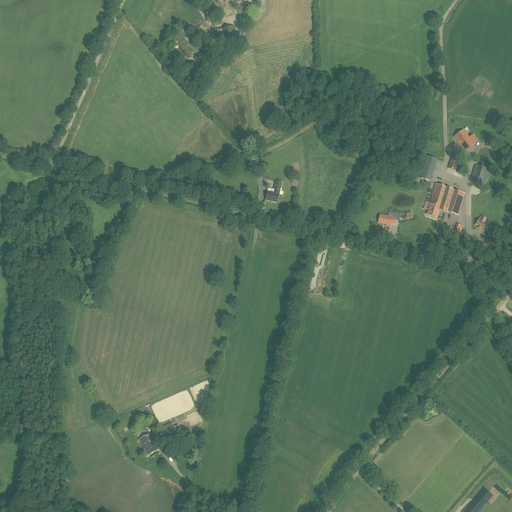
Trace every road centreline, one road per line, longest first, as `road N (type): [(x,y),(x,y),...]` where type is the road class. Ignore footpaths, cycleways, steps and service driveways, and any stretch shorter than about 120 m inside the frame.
road 1 (unclassified): [(511,278),(0,154)]
road 2 (unclassified): [(329,511),(511,292)]
